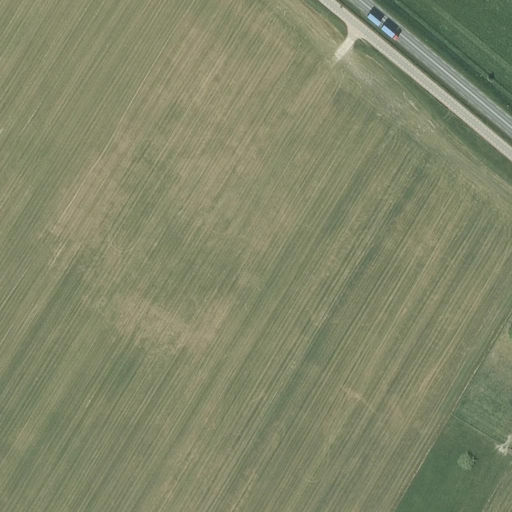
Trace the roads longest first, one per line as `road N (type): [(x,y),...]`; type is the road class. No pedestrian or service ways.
road 1 (unclassified): [(511,155),(328,0)]
road 2 (primary): [(511,129),(358,0)]
